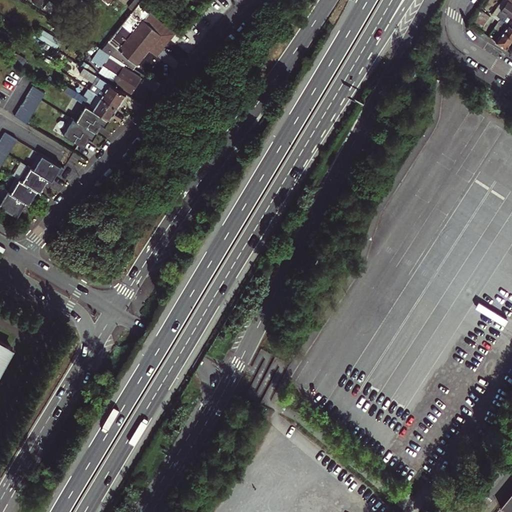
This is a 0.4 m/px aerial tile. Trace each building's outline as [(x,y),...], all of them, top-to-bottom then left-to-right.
[(138,0),(131,10),(136,14),(142,7),(144,4),(139,0),(138,0)] [(168,0),(163,6),(172,13),(176,7),(168,0)] [(511,26),(511,3),(507,0),(496,16),(508,23),(511,26)] [(136,14),(105,52),(137,72),(152,54),(159,60),(175,40),(144,13),(147,10),(142,7),(136,14)] [(511,26),(508,23),(496,42),(506,49),(511,40),(511,26)] [(54,49),(58,42),(51,38),(47,44),(54,49)] [(112,59),(102,75),(134,96),(144,80),(112,59)] [(95,93),(121,110),(129,97),(83,67),(79,74),(96,85),(92,91),(95,93)] [(158,94),(163,89),(149,80),(145,86),(158,94)] [(113,123),(121,110),(95,93),(91,101),(83,96),(84,94),(69,85),(65,92),(88,106),(113,123)] [(37,89),(18,119),(29,127),(49,96),(37,89)] [(88,106),(77,123),(100,137),(106,127),(109,129),(113,123),(88,106)] [(74,121),(64,136),(87,151),(92,142),(95,144),(100,137),(77,123),(74,121)] [(7,135),(0,146),(0,173),(19,142),(7,135)] [(42,156),(33,169),(55,183),(59,175),(63,177),(66,171),(42,156)] [(18,178),(21,180),(30,167),(24,163),(15,176),(18,178)] [(30,167),(21,180),(43,194),(48,187),(51,188),(55,183),(33,169),(30,167)] [(18,178),(10,192),(31,206),(36,198),(39,200),(43,194),(21,180),(18,178)] [(6,190),(0,200),(0,206),(19,217),(24,210),(27,212),(31,206),(10,192),(6,190)] [(0,366),(10,348),(0,342),(0,366)] [(511,511),(511,492),(499,509),(502,511),(511,511)]
